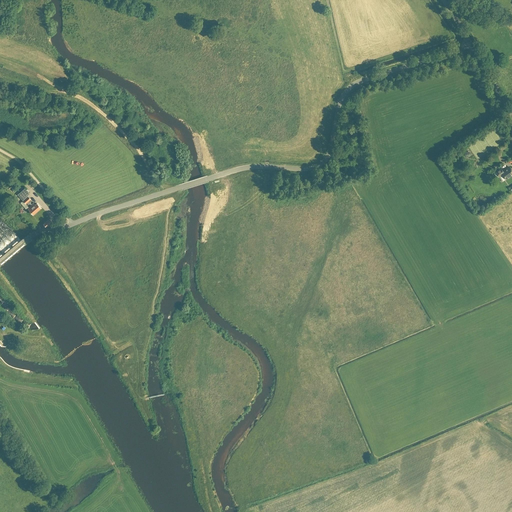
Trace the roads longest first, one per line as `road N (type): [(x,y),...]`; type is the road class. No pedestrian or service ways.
road 1 (unclassified): [(0,260),(30,234),(243,167),(314,168),(326,159),(339,102),(351,86),(471,44)]
road 2 (track): [(86,218),(55,256),(116,353)]
